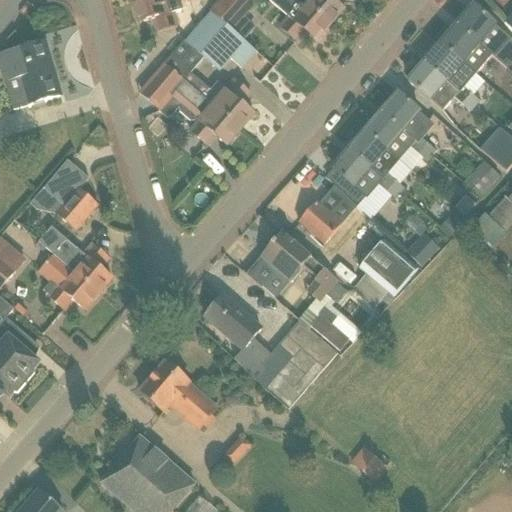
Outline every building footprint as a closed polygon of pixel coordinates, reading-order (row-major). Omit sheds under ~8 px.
[(154,21),(157,34),(177,28),(173,14),(183,11),(180,2),(186,0),(154,0),(133,6),(139,25),(154,21)] [(245,0),(222,0),(210,14),(233,33),(244,20),(255,8),(245,0)] [(296,44),(304,34),(316,44),(330,28),(298,0),(273,0),(271,3),(290,19),(281,31),(296,44)] [(332,2),(333,0),(298,0),(330,28),(344,12),(332,2)] [(491,0),(502,10),(510,0),(491,0)] [(511,43),(511,41),(473,9),(457,28),(492,58),(496,62),(511,43)] [(211,15),(186,44),(204,61),(215,47),(233,63),(247,47),(211,15)] [(244,20),(233,33),(244,43),(255,29),(244,20)] [(441,46),(463,65),(476,76),(492,58),(457,28),(441,46)] [(44,44),(0,57),(0,65),(6,84),(21,80),(29,107),(60,98),(44,44)] [(459,95),(454,100),(455,101),(463,108),(472,97),(463,90),(476,76),(463,65),(441,46),(425,65),(447,84),(459,95)] [(185,84),(196,94),(204,101),(205,102),(206,102),(218,112),(241,132),(254,117),(242,106),(250,96),(235,83),(226,93),(218,86),(211,94),(191,77),(171,59),(165,67),(175,75),(185,84)] [(425,65),(408,84),(430,103),(443,114),(453,101),(454,100),(459,95),(447,84),(425,65)] [(171,100),(185,84),(175,75),(165,67),(142,93),(163,110),(171,100)] [(199,124),(190,134),(206,148),(215,138),(227,148),(241,132),(218,112),(206,102),(205,102),(204,101),(196,94),(185,84),(171,100),(182,109),(180,111),(180,114),(190,123),(194,123),(196,121),(199,124)] [(398,96),(381,115),(404,134),(403,134),(416,144),(420,139),(421,141),(433,127),(398,96)] [(472,97),(463,108),(471,115),(476,109),(480,104),(472,97)] [(404,134),(381,115),(365,134),(411,172),(422,160),(427,164),(432,158),(416,144),(403,134),(404,134)] [(511,141),(503,133),(483,155),(507,177),(511,171),(511,141)] [(365,134),(349,152),(400,195),(404,191),(399,186),(411,172),(365,134)] [(416,144),(432,158),(436,153),(421,141),(420,139),(416,144)] [(357,210),(356,210),(371,223),(393,200),(395,201),(400,195),(349,152),(333,172),(335,173),(328,182),(335,188),(357,210)] [(57,217),(75,233),(96,208),(78,193),(88,182),(68,164),(45,191),(64,208),(57,217)] [(484,165),(465,185),(480,199),(499,179),(484,165)] [(325,247),(356,210),(357,210),(335,188),(318,208),(316,205),(299,225),(325,247)] [(492,249),(496,245),(511,227),(511,197),(508,202),(506,200),(489,219),(485,216),(471,230),(492,249)] [(476,206),(467,198),(456,210),(465,218),(476,206)] [(440,230),(452,241),(461,232),(449,220),(440,230)] [(54,258),(55,257),(65,266),(64,266),(76,277),(77,276),(99,296),(112,281),(100,271),(108,261),(109,261),(93,247),(84,257),(67,243),(52,230),(39,245),(54,258)] [(325,272),(277,231),(270,239),(275,243),(245,277),(275,303),(303,269),(317,280),(325,272)] [(420,247),(417,245),(407,256),(422,270),(439,251),(426,240),(420,247)] [(377,311),(389,297),(393,301),(419,272),(385,242),(359,272),(366,278),(355,291),(377,311)] [(39,276),(49,285),(43,293),(49,298),(48,299),(64,313),(73,303),(85,313),(99,296),(77,276),(76,277),(64,266),(65,266),(55,257),(54,258),(48,266),(39,276)] [(0,293),(17,273),(0,259),(0,293)] [(510,266),(503,259),(498,264),(505,271),(510,266)] [(325,299),(337,285),(338,284),(325,272),(317,280),(315,283),(321,289),(313,299),(316,302),(320,305),(325,299)] [(325,299),(331,304),(335,307),(346,294),(337,285),(325,299)] [(253,300),(292,334),(271,357),(260,347),(253,342),(261,332),(223,299),(205,320),(243,353),(234,363),(289,412),(338,357),(301,324),(299,325),(261,292),(253,300)] [(349,343),(332,328),(337,321),(325,310),(319,317),(320,319),(311,330),(339,354),(349,343)] [(37,347),(5,320),(3,323),(0,326),(0,346),(2,347),(0,349),(0,362),(26,385),(35,375),(34,372),(39,366),(29,357),(37,347)] [(0,392),(9,401),(14,395),(18,396),(26,385),(0,362),(0,392)] [(189,385),(165,365),(140,395),(164,416),(170,408),(198,432),(216,411),(188,386),(189,385)] [(131,511),(172,511),(194,487),(140,441),(102,486),(131,511)] [(237,441),(227,456),(238,464),(248,449),(237,441)] [(375,485),(387,470),(362,450),(350,465),(375,485)] [(58,511),(38,494),(22,511),(58,511)] [(216,511),(204,503),(197,511),(216,511)]
